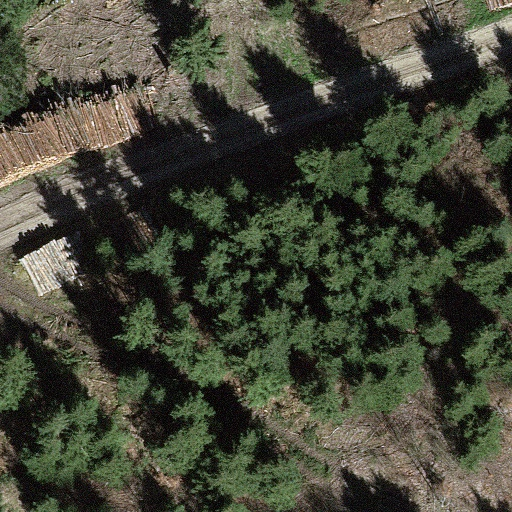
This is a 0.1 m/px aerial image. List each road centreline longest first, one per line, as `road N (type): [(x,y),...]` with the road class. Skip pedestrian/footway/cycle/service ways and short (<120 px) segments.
road 1 (track): [(511,37),(0,230)]
road 2 (track): [(377,511),(0,302)]
road 3 (track): [(155,511),(0,499)]
